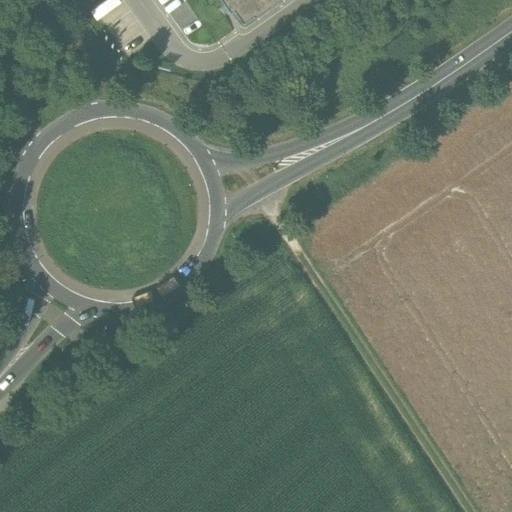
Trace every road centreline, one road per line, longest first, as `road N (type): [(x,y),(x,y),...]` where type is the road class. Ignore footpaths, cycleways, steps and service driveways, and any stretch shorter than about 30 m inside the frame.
road 1 (track): [(468,511),(250,178)]
road 2 (secondary): [(511,31),(348,136),(208,196)]
road 3 (secondary): [(63,299),(98,310),(135,308),(168,292),(193,266),(207,232),(208,196)]
road 4 (secondary): [(208,196),(197,164),(148,121),(82,118)]
road 5 (secondary): [(30,156),(12,219),(20,251),(63,299)]
road 6 (unclassified): [(82,118),(0,22)]
